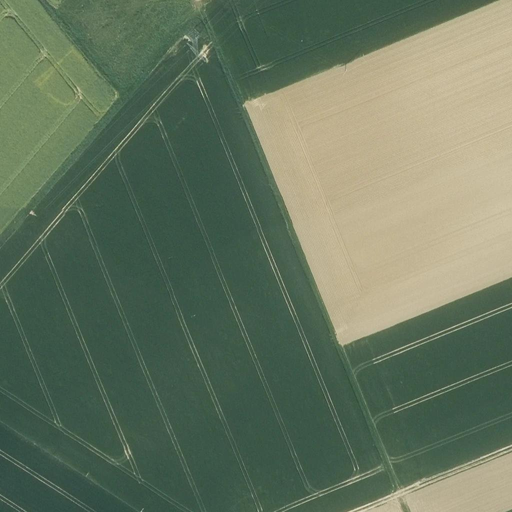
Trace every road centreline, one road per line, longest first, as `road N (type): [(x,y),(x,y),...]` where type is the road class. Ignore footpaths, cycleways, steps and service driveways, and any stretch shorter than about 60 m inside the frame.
road 1 (track): [(45,0),(127,96),(199,5)]
road 2 (track): [(127,96),(0,244)]
road 3 (track): [(353,511),(511,447)]
